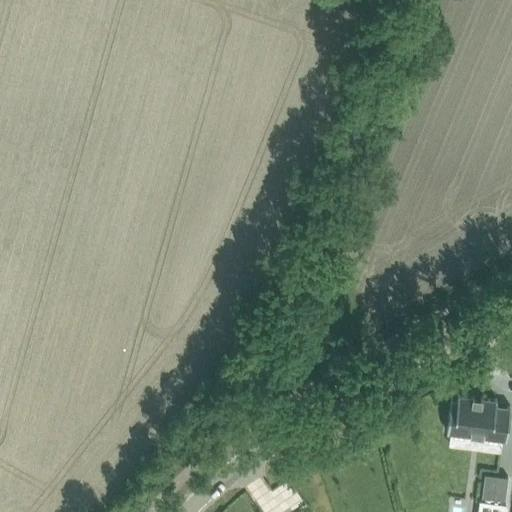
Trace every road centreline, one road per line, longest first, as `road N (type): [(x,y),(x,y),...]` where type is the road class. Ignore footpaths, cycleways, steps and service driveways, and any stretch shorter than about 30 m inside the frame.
road 1 (unclassified): [(263,445),(256,375),(412,0)]
road 2 (tertiary): [(263,445),(511,299)]
